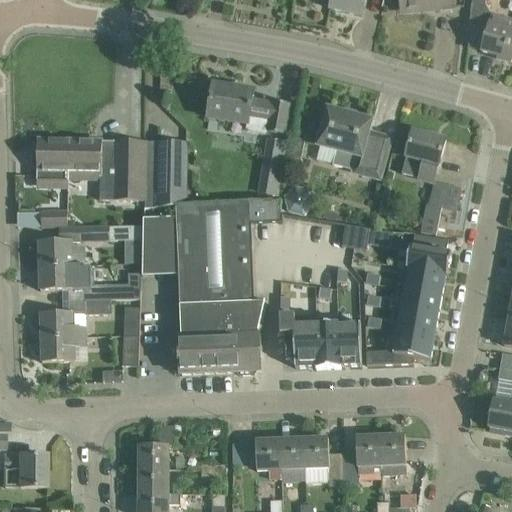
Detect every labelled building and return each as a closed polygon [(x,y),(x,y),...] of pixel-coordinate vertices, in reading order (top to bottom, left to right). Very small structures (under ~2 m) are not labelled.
[(331,0),(330,10),(363,18),(366,0),(331,0)] [(398,0),(399,3),(401,3),(401,10),(435,7),(435,11),(453,9),(452,0),(398,0)] [(511,21),(491,16),(481,53),(504,59),(511,32),(511,21)] [(213,87),(208,118),(247,125),(246,132),(267,135),(268,133),(285,135),(290,106),(273,103),(272,104),(253,101),(254,93),(213,87)] [(317,137),(317,138),(317,139),(317,140),(317,141),(318,141),(318,142),(319,143),(318,147),(321,148),(337,153),(333,166),(352,172),(351,175),(379,183),(386,159),(391,140),(369,134),(372,122),(328,110),(322,130),(321,131),(320,131),(319,132),(318,133),(318,134),(317,134),(317,135),(317,136),(317,137)] [(413,133),(402,175),(419,180),(419,181),(434,184),(438,167),(439,167),(446,142),(413,133)] [(292,151),(291,157),(301,159),(301,157),(304,143),(305,142),(294,139),(291,150),(292,151)] [(33,157),(33,167),(35,169),(37,169),(37,182),(57,182),(68,183),(68,174),(71,174),(72,142),(38,141),(37,155),(35,155),(33,157)] [(71,174),(68,174),(68,183),(100,183),(100,202),(145,202),(146,163),(146,143),(72,142),(71,174)] [(145,202),(145,209),(157,209),(176,208),(185,207),(186,144),(158,143),(146,143),(146,163),(145,202)] [(261,178),(258,197),(275,201),(279,181),(261,178)] [(434,184),(429,207),(441,209),(457,212),(461,189),(446,186),(434,184)] [(295,188),(285,198),(289,213),(303,217),(314,206),(310,191),(295,188)] [(143,221),(142,253),(179,252),(180,277),(181,340),(179,340),(181,376),(260,373),(260,358),(261,358),(260,332),(267,303),(265,302),(265,303),(254,304),(254,295),(253,295),(250,225),(281,224),(282,217),(282,215),(281,215),(281,203),(249,205),(185,207),(176,208),(176,220),(143,221)] [(426,209),(421,234),(436,237),(441,210),(429,208),(426,207),(426,209)] [(25,208),(24,227),(39,227),(40,208),(25,208)] [(67,213),(40,214),(41,228),(41,230),(68,229),(67,213)] [(345,227),(342,249),(366,253),(367,247),(370,231),(345,227)] [(108,229),(82,230),(83,244),(109,243),(141,242),(141,228),(108,229)] [(411,248),(406,271),(408,271),(446,278),(448,278),(452,255),(446,254),(448,243),(415,236),(412,248),(411,248)] [(59,243),(39,243),(40,268),(84,267),(84,257),(84,247),(72,248),(72,243),(59,243)] [(84,267),(40,268),(40,293),(60,292),(63,292),(68,292),(73,292),(85,292),(85,289),(93,289),(93,277),(84,277),(84,267)] [(338,271),(337,284),(346,285),(348,272),(338,271)] [(408,271),(405,292),(442,298),(446,278),(408,271)] [(368,276),(366,285),(379,287),(380,278),(368,276)] [(93,289),(85,289),(85,292),(85,302),(111,302),(122,301),(140,301),(140,290),(127,290),(127,288),(121,288),(111,288),(93,289)] [(320,289),(319,299),(330,301),(332,291),(320,289)] [(405,292),(401,312),(438,319),(442,298),(405,292)] [(368,297),(367,307),(380,309),(381,300),(368,297)] [(281,299),(280,312),(290,312),(290,299),(281,299)] [(111,302),(85,302),(85,316),(85,317),(111,316),(111,302)] [(124,308),(124,322),(139,323),(140,309),(124,308)] [(401,312),(397,333),(435,340),(438,319),(401,312)] [(61,315),(41,315),(41,340),(86,339),(86,329),(85,317),(85,316),(73,316),(73,315),(68,315),(63,315),(61,315)] [(295,317),(280,318),(280,331),(281,337),(285,337),(286,364),(295,364),(295,370),(316,369),(316,371),(341,370),(341,368),(345,368),(362,368),(360,326),(318,327),(317,318),(295,318),(295,317)] [(369,319),(367,329),(380,331),(382,322),(369,319)] [(394,353),(367,354),(367,368),(413,366),(413,360),(430,363),(435,340),(397,333),(394,353)] [(123,348),(122,368),(138,369),(140,338),(124,338),(123,348)] [(86,339),(41,340),(42,365),(75,364),(75,350),(86,349),(86,339)] [(511,357),(502,356),(498,382),(511,384),(511,357)] [(494,402),(489,430),(490,430),(489,434),(506,437),(507,433),(511,433),(511,393),(510,405),(494,402)] [(405,437),(380,438),(382,477),(382,478),(406,477),(405,437)] [(357,455),(343,456),(344,488),(359,487),(359,478),(382,477),(380,438),(356,439),(357,455)] [(328,440),(304,441),(305,472),(306,486),(330,485),(330,489),(344,488),(343,456),(329,456),(328,440)] [(304,441),(282,442),(283,472),(305,472),(304,441)] [(282,442),(256,443),(257,473),(283,472),(282,442)] [(139,447),(139,472),(169,472),(169,468),(169,448),(139,447)] [(4,479),(4,490),(26,490),(46,490),(46,458),(20,458),(19,459),(4,459),(4,479)] [(202,467),(202,479),(213,479),(213,467),(202,467)] [(213,467),(213,479),(224,479),(224,467),(213,467)] [(139,472),(139,496),(168,496),(169,472),(139,472)] [(139,496),(138,511),(168,511),(168,507),(181,507),(181,496),(168,496),(139,496)] [(213,496),(213,508),(225,508),(226,497),(213,496)]
